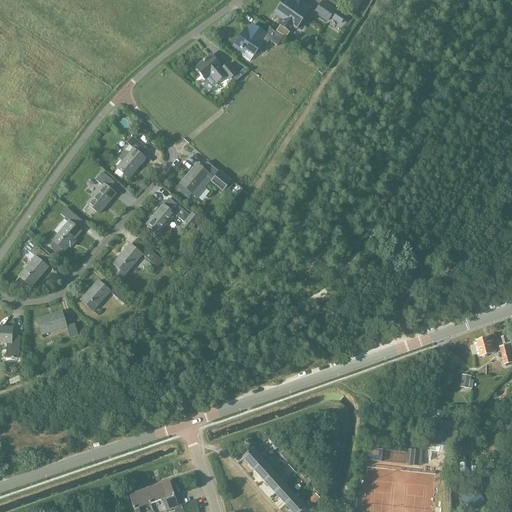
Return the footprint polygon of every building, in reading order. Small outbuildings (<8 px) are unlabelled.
[(283,19),(275,30),(285,37),(289,32),(293,26),(296,28),(304,16),(307,18),(312,11),(303,4),(300,7),(290,0),(283,0),(284,1),(282,0),(276,9),(277,9),(275,13),(283,19)] [(335,10),(323,2),(315,13),(327,21),(335,10)] [(242,34),(235,44),(240,48),(240,49),(242,50),(242,49),(245,51),(241,56),(249,62),(263,43),(266,45),(269,41),(276,47),(282,38),(269,28),(265,34),(252,25),(245,36),(242,34)] [(203,62),(197,67),(204,75),(203,76),(211,86),(218,80),(219,81),(225,75),(229,80),(230,79),(232,80),(231,81),(233,84),(242,76),(239,73),(237,75),(228,64),(221,69),(219,67),(220,66),(211,56),(205,61),(204,60),(203,62)] [(176,86),(164,97),(172,106),(174,105),(182,115),(188,110),(198,121),(204,116),(194,105),(193,106),(187,99),(188,98),(184,94),(183,95),(176,86)] [(128,145),(117,159),(121,162),(116,168),(128,179),(145,159),(142,156),(147,150),(132,136),(126,143),(128,145)] [(197,164),(180,184),(197,198),(206,188),(200,183),(208,174),(213,178),(210,182),(222,192),(231,181),(219,171),(217,174),(215,172),(216,171),(206,162),(201,168),(197,164)] [(98,214),(115,194),(109,189),(114,183),(102,173),(95,181),(102,186),(86,204),(98,214)] [(192,214),(190,216),(168,199),(146,225),(159,236),(175,216),(183,223),(180,227),(188,233),(199,219),(192,214)] [(67,223),(51,241),(54,243),(51,246),(52,250),(56,253),(60,253),(62,250),(64,252),(81,231),(80,231),(81,230),(86,224),(66,208),(60,215),(65,219),(64,220),(67,223)] [(201,212),(197,216),(204,221),(207,217),(201,212)] [(30,230),(27,234),(32,238),(35,235),(30,230)] [(136,239),(131,245),(131,246),(130,245),(113,265),(117,267),(112,274),(121,281),(142,255),(150,262),(149,264),(155,270),(162,261),(136,239)] [(34,257),(18,277),(31,287),(47,267),(46,266),(51,260),(30,242),(24,248),(34,257)] [(124,294),(110,280),(104,286),(98,281),(81,301),(93,312),(110,293),(124,305),(129,299),(124,294)] [(74,324),(67,326),(66,326),(62,313),(37,321),(42,336),(67,328),(70,339),(78,337),(74,324)] [(0,343),(7,344),(6,358),(19,359),(20,337),(12,336),(12,328),(0,327),(0,343)] [(508,335),(500,338),(502,344),(507,343),(507,341),(510,341),(508,335)] [(495,352),(492,341),(489,342),(488,338),(476,341),(480,357),(492,354),(492,353),(495,352)] [(511,354),(511,355),(508,345),(498,347),(500,353),(497,353),(498,359),(501,358),(503,365),(505,364),(505,366),(511,365),(511,362),(511,354)] [(473,381),(470,380),(471,376),(462,375),(460,387),(472,389),(473,381)] [(455,448),(458,432),(453,431),(455,423),(438,419),(432,443),(449,447),(450,446),(455,448)] [(263,443),(267,440),(270,438),(268,435),(261,439),(263,443)] [(243,457),(253,469),(262,461),(251,449),(243,457)] [(421,450),(409,449),(407,464),(420,465),(421,450)] [(283,452),(280,455),(285,462),(289,459),(283,452)] [(262,461),(253,469),(264,481),(273,473),(262,461)] [(303,470),(299,473),(304,479),(308,476),(303,470)] [(283,485),(273,473),(264,481),(275,493),(283,485)] [(163,500),(164,505),(176,501),(170,481),(146,490),(151,504),(163,500)] [(283,485),(275,493),(285,504),(294,497),(283,485)] [(475,488),(466,496),(472,503),(467,507),(471,511),(485,499),(475,488)] [(140,511),(139,508),(151,504),(146,490),(129,496),(134,511),(140,511)] [(125,491),(115,495),(118,504),(128,501),(125,491)] [(315,494),(306,503),(310,507),(319,499),(315,494)] [(300,511),(305,508),(294,497),(285,504),(292,511),(300,511)] [(178,507),(176,501),(164,505),(166,511),(178,507)]
